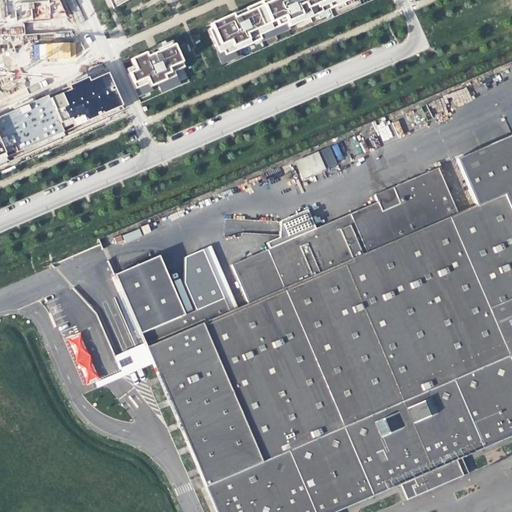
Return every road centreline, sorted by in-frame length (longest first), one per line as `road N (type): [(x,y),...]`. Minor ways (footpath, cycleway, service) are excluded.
road 1 (unknown): [(84,278),(227,212),(385,164),(511,103)]
road 2 (residential): [(414,24),(403,48),(153,157)]
road 3 (residential): [(153,157),(84,0)]
road 4 (residential): [(153,157),(0,224)]
